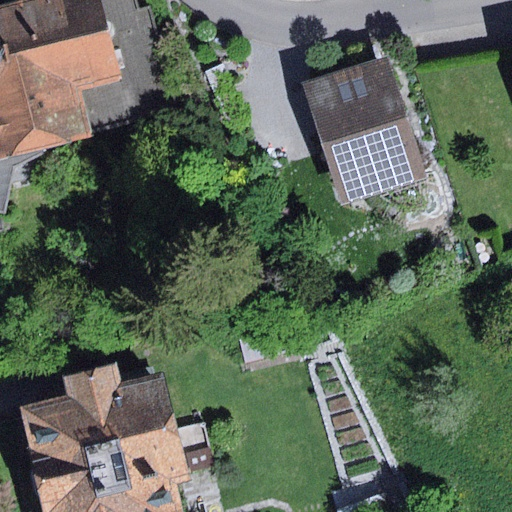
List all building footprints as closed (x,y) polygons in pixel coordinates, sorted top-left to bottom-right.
[(11,0),(0,3),(0,212),(4,213),(13,166),(47,157),(45,150),(181,113),(152,5),(138,9),(135,0),(11,0)] [(304,85),(343,205),(430,177),(391,57),(304,85)] [(302,312),(237,326),(245,362),(310,347),(302,312)] [(23,410),(47,511),(181,511),(175,485),(194,481),(168,372),(121,383),(118,367),(64,380),(69,399),(23,410)] [(390,511),(383,494),(337,511),(390,511)]
